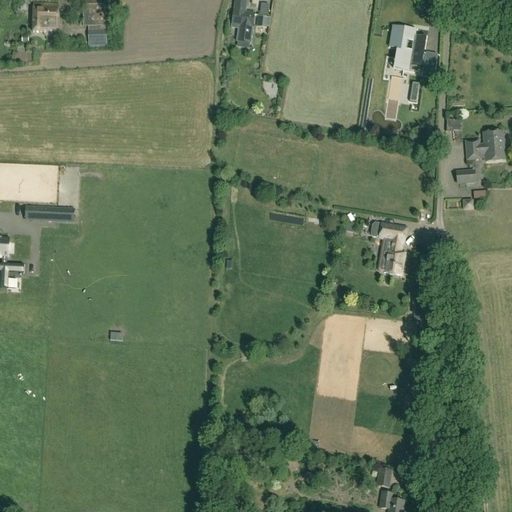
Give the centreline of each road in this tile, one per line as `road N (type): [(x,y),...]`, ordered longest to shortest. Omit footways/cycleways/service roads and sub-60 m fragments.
road 1 (track): [(447,245),(464,296),(483,511)]
road 2 (track): [(447,245),(435,486)]
road 3 (residential): [(451,0),(441,176)]
